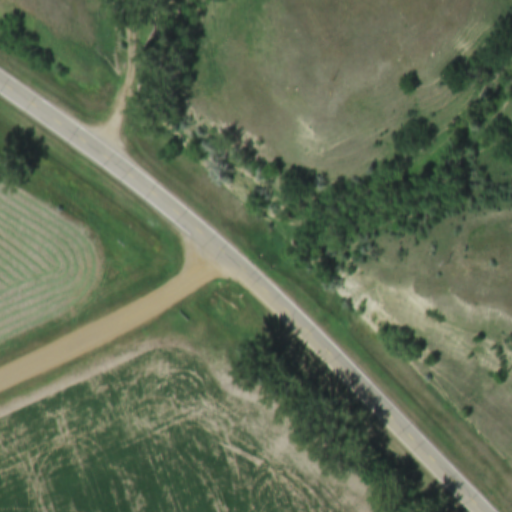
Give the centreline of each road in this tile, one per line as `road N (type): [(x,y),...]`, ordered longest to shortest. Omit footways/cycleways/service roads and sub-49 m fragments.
road 1 (secondary): [(474,511),(359,381),(228,258),(172,208),(0,87)]
road 2 (residential): [(0,379),(153,308),(228,258)]
